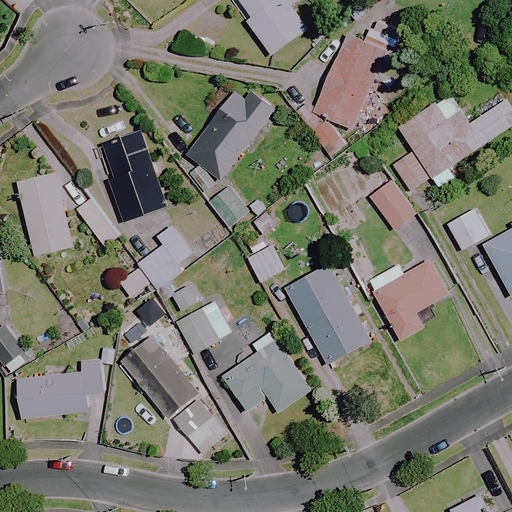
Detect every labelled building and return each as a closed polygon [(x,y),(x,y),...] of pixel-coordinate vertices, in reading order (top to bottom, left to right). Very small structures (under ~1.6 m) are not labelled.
[(303,0),(240,0),(254,17),(248,21),(274,56),(310,30),(294,7),(303,0)] [(391,53),(352,34),(317,109),(357,127),(391,53)] [(279,110),(255,91),(248,100),(238,92),(190,155),(224,181),(279,110)] [(511,129),(511,104),(509,100),(472,125),(453,95),(402,129),(417,152),(396,166),(413,193),(435,178),(442,189),(458,179),(452,168),(511,129)] [(171,209),(145,132),(107,145),(118,177),(113,178),(128,223),(171,209)] [(316,152),(304,141),(288,159),(300,170),(316,152)] [(76,248),(58,173),(21,182),(39,257),(76,248)] [(419,215),(394,181),(372,198),(397,231),(419,215)] [(252,211),(233,186),(212,202),(231,227),(252,211)] [(93,198),(78,211),(110,249),(125,236),(93,198)] [(492,237),(477,210),(450,224),(465,251),(492,237)] [(511,229),(485,245),(511,292),(511,229)] [(195,254),(181,235),(142,265),(161,290),(187,271),(182,264),(195,254)] [(288,271),(276,246),(251,259),(263,284),(288,271)] [(0,296),(8,295),(0,247),(0,296)] [(451,296),(433,262),(406,276),(401,265),(371,281),(403,342),(428,329),(419,313),(451,296)] [(346,292),(331,266),(289,290),(331,366),(373,342),(346,292)] [(150,285),(138,270),(121,284),(133,298),(150,285)] [(192,283),(174,294),(184,312),(203,301),(192,283)] [(167,316),(157,292),(143,298),(153,322),(167,316)] [(235,334),(218,302),(180,324),(198,355),(235,334)] [(29,350),(0,313),(0,359),(13,376),(30,362),(24,354),(29,350)] [(315,390),(274,332),(254,346),(259,354),(226,377),(251,413),(271,398),(282,414),(315,390)] [(202,395),(156,337),(125,362),(170,419),(202,395)] [(103,361),(83,363),(84,372),(21,378),(26,419),(91,413),(90,396),(106,394),(103,361)] [(202,429),(191,415),(180,424),(205,455),(230,435),(216,418),(202,429)] [(491,511),(484,496),(454,510),(455,511),(491,511)]
